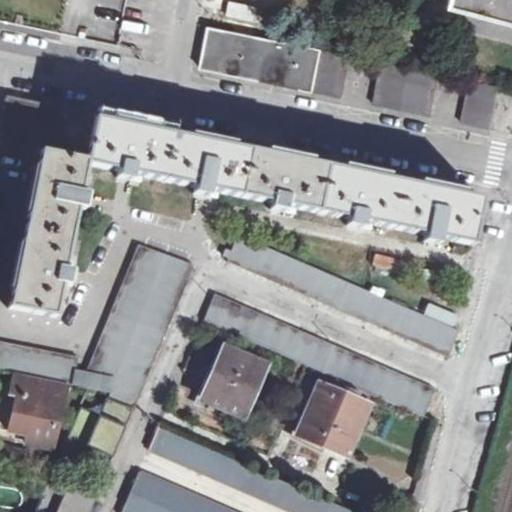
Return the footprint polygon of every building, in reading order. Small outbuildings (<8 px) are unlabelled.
[(511,0),(460,0),(511,13),(511,0)] [(257,7),(227,1),(224,18),(254,23),(257,7)] [(209,26),(200,68),(313,91),(321,49),(209,26)] [(313,91),(342,98),(350,55),(321,49),(313,91)] [(430,115),(438,74),(382,62),(373,104),(430,115)] [(499,86),(470,80),(470,81),(461,123),(491,129),(499,86)] [(0,148),(41,157),(87,164),(98,119),(98,117),(8,98),(0,135),(0,148)] [(98,119),(87,164),(119,170),(118,177),(131,179),(133,173),(196,187),(195,192),(202,194),(208,195),(209,190),(273,203),(271,209),(284,212),(286,205),(349,218),(348,225),(361,228),(363,222),(425,235),(424,241),(438,244),(439,237),(472,244),(482,199),(459,194),(381,178),(308,163),(226,146),(153,131),(98,119)] [(87,164),(41,157),(33,196),(17,273),(10,307),(55,317),(62,284),(68,285),(71,272),(65,270),(78,207),(84,208),(85,202),(87,195),(80,194),(87,164)] [(227,261),(448,356),(460,330),(238,235),(231,250),(226,248),(223,255),(229,258),(227,261)] [(0,341),(0,370),(15,374),(68,385),(111,393),(109,398),(134,408),(194,265),(139,245),(87,372),(76,370),(79,357),(0,341)] [(425,416),(436,389),(215,294),(203,321),(425,416)] [(267,366),(226,348),(203,400),(244,418),(267,366)] [(68,385),(15,374),(10,395),(17,396),(8,432),(27,436),(26,443),(52,450),(68,385)] [(320,384),(299,433),(348,454),(369,405),(320,384)] [(107,468),(131,411),(104,398),(96,417),(80,409),(64,450),(107,468)] [(359,511),(158,427),(149,450),(292,511),(359,511)] [(26,443),(23,457),(49,464),(52,450),(26,443)] [(232,511),(139,472),(121,511),(232,511)] [(47,478),(33,511),(87,511),(94,497),(47,478)]
